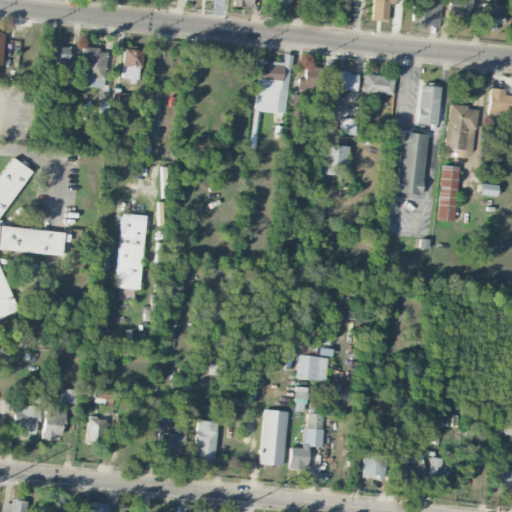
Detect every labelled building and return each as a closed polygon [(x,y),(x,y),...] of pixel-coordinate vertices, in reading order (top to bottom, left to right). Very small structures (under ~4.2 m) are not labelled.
[(274,0),(273,10),(288,12),(289,0),(274,0)] [(371,0),(371,20),(386,20),(387,3),(395,3),(395,0),(371,0)] [(412,0),(412,24),(438,25),(439,0),(412,0)] [(447,0),(447,15),(471,15),(471,0),(447,0)] [(501,27),(502,4),(481,3),(480,26),(501,27)] [(67,62),(68,45),(52,44),(51,62),(67,62)] [(103,87),(104,49),(83,48),(81,86),(103,87)] [(140,49),(122,48),(121,80),(139,81),(140,49)] [(276,113),(281,62),(259,61),(254,111),(276,113)] [(198,65),(197,88),(208,89),(207,104),(227,105),(228,66),(198,65)] [(298,78),(298,92),(320,93),(321,66),(305,65),(304,79),(298,78)] [(356,72),(325,71),(324,89),(356,90),(356,72)] [(361,92),(392,93),(392,76),(362,75),(361,92)] [(416,124),(436,124),(438,86),(417,85),(416,124)] [(284,113),(286,88),(278,87),(276,112),(284,113)] [(511,95),(502,95),(503,89),(487,88),(486,113),(511,113),(511,95)] [(112,101),(122,102),(123,93),(113,92),(112,101)] [(209,103),(196,102),(195,127),(208,128),(209,103)] [(472,150),(475,107),(447,105),(444,148),(472,150)] [(193,124),(194,107),(183,107),(182,124),(193,124)] [(338,133),(353,135),(356,120),(340,117),(338,133)] [(425,133),(399,132),(395,193),(421,195),(425,133)] [(346,146),(322,144),(319,174),(343,176),(346,146)] [(0,269),(0,249),(60,256),(62,243),(69,240),(67,233),(0,226),(0,225),(0,215),(30,170),(10,157),(0,171),(0,316),(15,311),(0,269)] [(457,167),(440,165),(435,219),(452,221),(457,167)] [(494,196),(496,185),(479,183),(478,194),(494,196)] [(115,287),(120,288),(119,300),(132,301),(133,289),(139,289),(144,215),(119,214),(115,287)] [(223,311),(213,311),(213,326),(223,327),(223,311)] [(294,379),(324,380),(325,356),(295,355),(294,379)] [(104,403),(106,390),(94,388),(93,402),(104,403)] [(77,404),(77,389),(59,389),(58,403),(77,404)] [(14,435),(34,436),(34,424),(38,424),(39,406),(15,405),(14,435)] [(282,466),(285,411),(261,409),(258,464),(282,466)] [(61,440),(62,410),(43,410),(42,439),(61,440)] [(322,414),(306,413),(305,428),(301,428),(300,447),(288,447),(287,468),(306,469),(307,446),(320,447),(322,414)] [(103,419),(87,417),(83,442),(99,444),(103,419)] [(213,461),(215,421),(196,420),(194,460),(213,461)] [(177,460),(180,435),(159,432),(155,458),(177,460)] [(382,478),(383,455),(361,454),(360,476),(382,478)] [(419,456),(395,456),(395,479),(418,479),(419,456)] [(448,487),(449,467),(440,466),(441,458),(429,457),(427,486),(448,487)] [(511,486),(511,469),(504,470),(504,461),(494,461),(494,488),(511,489),(511,486)] [(25,511),(25,501),(3,500),(2,511),(25,511)] [(105,511),(106,503),(86,501),(84,511),(105,511)]
